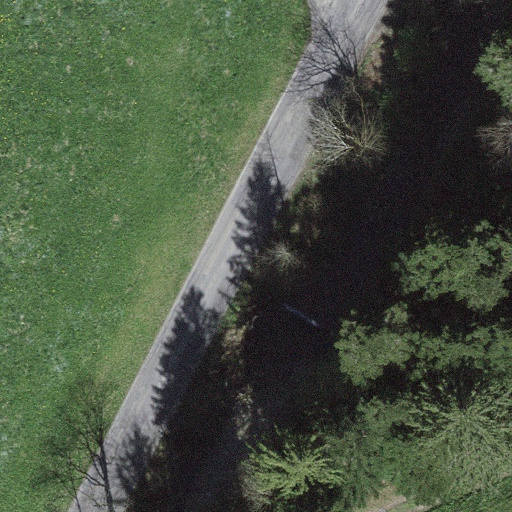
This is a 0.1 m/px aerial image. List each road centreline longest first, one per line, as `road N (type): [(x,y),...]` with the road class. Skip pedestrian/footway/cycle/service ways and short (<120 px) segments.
road 1 (unclassified): [(361,0),(93,511)]
road 2 (track): [(384,511),(511,463)]
